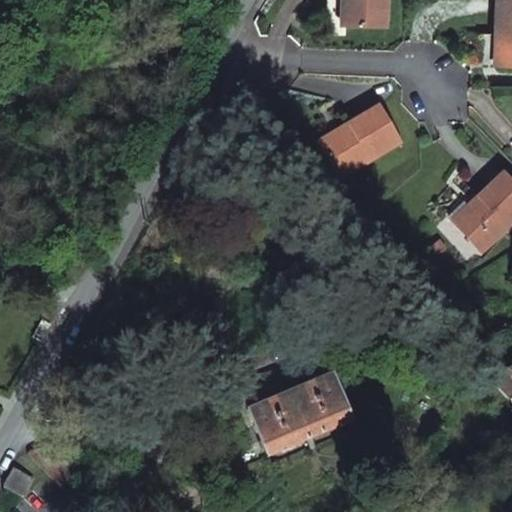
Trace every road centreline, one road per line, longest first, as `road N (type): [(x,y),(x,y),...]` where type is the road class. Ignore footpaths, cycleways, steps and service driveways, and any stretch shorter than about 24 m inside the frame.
road 1 (residential): [(241,0),(0,458)]
road 2 (unknown): [(209,58),(416,65),(511,167)]
